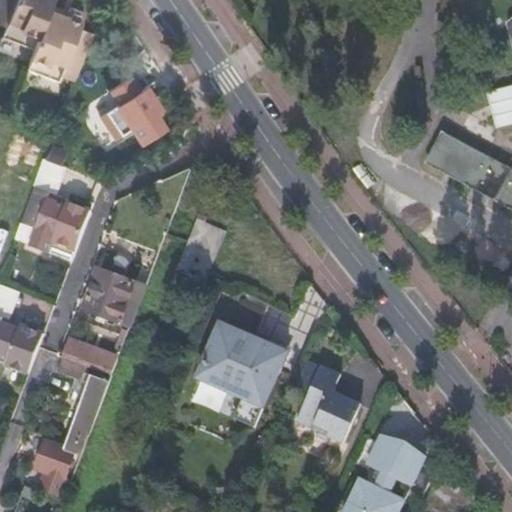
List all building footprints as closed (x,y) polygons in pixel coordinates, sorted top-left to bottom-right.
[(34,52),(49,12),(52,6),(54,0),(0,0),(0,27),(5,30),(1,39),(34,52)] [(52,6),(49,12),(66,19),(68,13),(52,6)] [(66,19),(49,12),(34,52),(26,72),(57,84),(60,78),(73,83),(92,34),(79,29),(84,15),(69,9),(68,13),(66,19)] [(511,30),(511,157),(446,114),(429,140),(511,196),(511,21),(510,23),(511,30)] [(131,132),(141,146),(163,131),(153,117),(161,112),(145,88),(138,93),(128,80),(107,94),(115,107),(97,119),(113,144),(131,132)] [(511,84),(487,90),(497,128),(511,124),(511,84)] [(32,189),(19,225),(53,239),(50,245),(75,255),(82,237),(91,212),(66,203),(64,208),(48,202),(50,196),(32,189)] [(165,208),(177,212),(184,195),(170,199),(155,204),(165,208)] [(137,225),(168,236),(177,212),(165,208),(155,204),(146,200),(137,225)] [(218,256),(188,244),(167,298),(175,301),(177,295),(199,304),(210,275),(218,256)] [(84,312),(131,330),(147,291),(125,283),(130,272),(117,267),(113,278),(100,273),(84,312)] [(0,335),(38,351),(40,345),(43,337),(17,328),(15,333),(0,327),(2,322),(0,320),(0,335)] [(249,340),(222,329),(202,379),(246,397),(250,398),(265,404),(268,405),(289,352),(250,337),(249,340)] [(28,377),(38,351),(0,335),(0,360),(5,362),(3,367),(28,377)] [(87,369),(94,372),(111,379),(112,379),(120,359),(72,340),(64,360),(87,369)] [(83,379),(87,369),(64,360),(60,370),(83,379)] [(341,379),(308,365),(296,393),(309,399),(297,427),(314,435),(316,430),(330,436),(328,441),(344,448),(360,414),(357,407),(333,396),(341,379)] [(94,372),(68,438),(62,452),(50,447),(47,445),(37,471),(64,482),(74,457),(77,456),(85,435),(88,436),(111,379),(94,372)] [(62,452),(68,438),(55,433),(50,447),(62,452)] [(403,486),(416,459),(382,442),(379,448),(367,442),(353,470),(366,477),(368,473),(382,479),(375,493),(362,486),(348,511),(389,511),(394,502),(390,500),(398,484),(403,486)] [(423,463),(416,459),(403,486),(411,491),(409,495),(422,502),(435,477),(420,469),(423,463)] [(394,502),(389,511),(400,511),(403,507),(394,502)]
